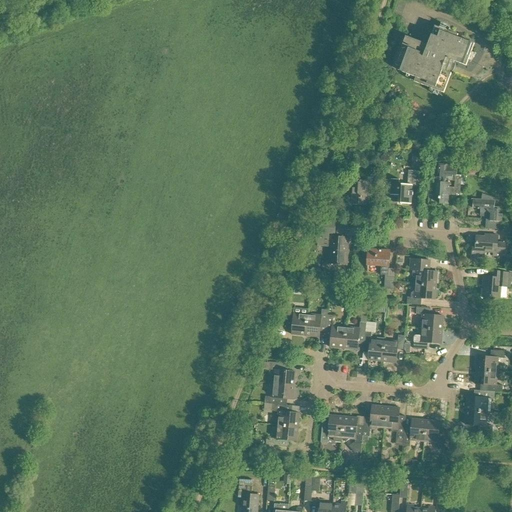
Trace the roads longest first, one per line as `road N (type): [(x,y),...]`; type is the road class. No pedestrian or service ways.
road 1 (track): [(191,511),(386,0)]
road 2 (residential): [(316,382),(426,392),(469,328)]
road 3 (residential): [(469,328),(446,236),(364,231)]
